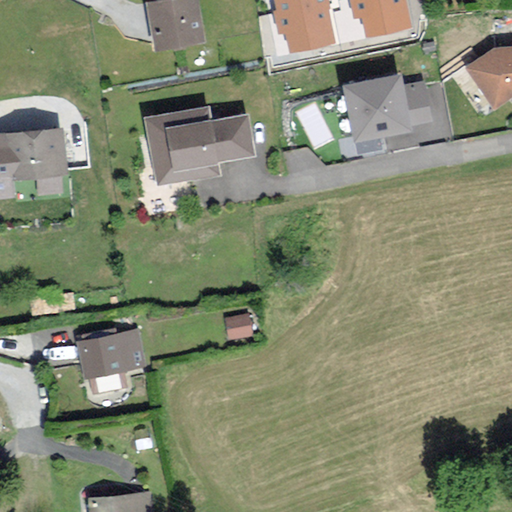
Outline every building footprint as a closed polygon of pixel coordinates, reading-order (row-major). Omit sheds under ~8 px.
[(174,0),(154,3),(161,45),(175,43),(186,41),(202,39),(194,0),(174,0)] [(334,38),(326,0),(279,0),(281,9),(277,10),(281,29),(288,28),(292,47),(334,38)] [(409,23),(404,0),(353,0),(356,14),(363,12),(367,31),(409,23)] [(175,43),(176,51),(188,49),(186,41),(175,43)] [(511,45),(496,47),(466,68),(496,110),(511,98),(511,45)] [(402,85),(400,74),(346,83),(356,137),(410,127),(409,122),(402,85)] [(402,85),(409,122),(431,119),(424,81),(402,85)] [(148,122),(159,184),(211,175),(209,162),(219,160),(258,153),(250,110),(213,117),(210,103),(163,111),(165,118),(148,122)] [(147,114),(148,122),(165,118),(163,111),(147,114)] [(24,127),(8,130),(14,177),(38,174),(63,172),(69,172),(65,126),(44,124),(24,127)] [(0,177),(14,177),(8,130),(0,130),(0,177)] [(209,162),(211,175),(221,173),(219,160),(209,162)] [(63,172),(38,174),(40,193),(63,191),(63,172)] [(0,197),(16,196),(14,177),(0,177),(0,197)] [(54,313),(50,289),(31,291),(34,315),(54,313)] [(250,313),(232,316),(236,340),(255,337),(250,313)] [(236,340),(232,316),(226,317),(230,341),(236,340)] [(78,339),(86,379),(92,378),(95,394),(129,387),(126,371),(148,367),(140,328),(78,339)] [(90,496),(91,511),(154,511),(152,491),(90,496)]
